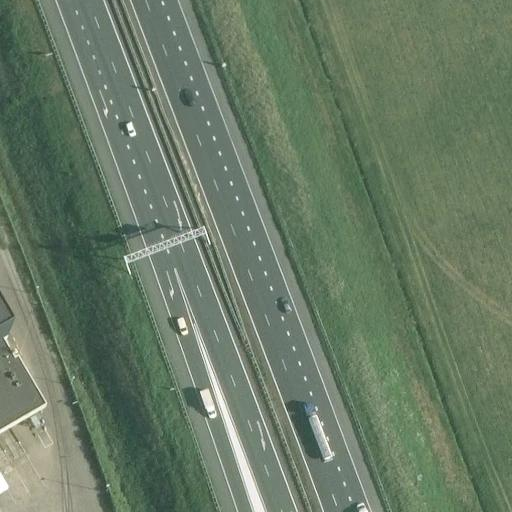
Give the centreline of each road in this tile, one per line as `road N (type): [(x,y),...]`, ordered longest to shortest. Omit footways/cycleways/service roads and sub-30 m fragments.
road 1 (motorway): [(339,511),(145,0)]
road 2 (motorway): [(89,0),(188,262)]
road 3 (motorway): [(188,262),(277,511)]
road 4 (motorway): [(188,262),(248,511)]
